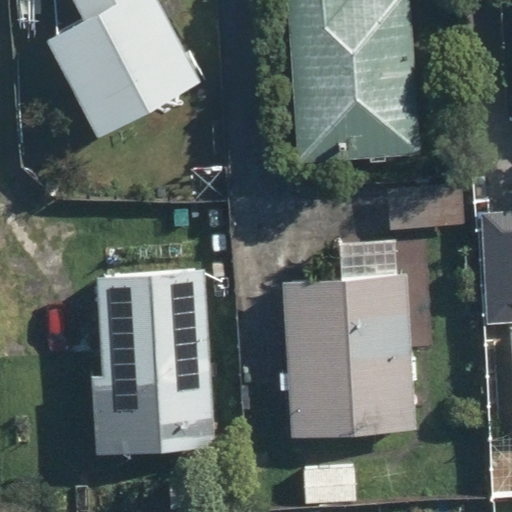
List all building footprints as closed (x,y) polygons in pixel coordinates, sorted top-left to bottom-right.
[(208,68),(171,0),(86,0),(89,4),(56,21),(109,121),(208,68)] [(296,0),(305,146),(426,139),(417,0),(296,0)] [(386,173),(385,226),(464,228),(465,175),(386,173)] [(511,205),(493,206),(494,304),(511,303),(511,205)] [(226,246),(109,245),(109,355),(95,355),(94,438),(225,439),(226,246)] [(414,425),(416,264),(302,264),(301,425),(414,425)] [(360,456),(308,458),(310,498),(362,496),(360,456)]
